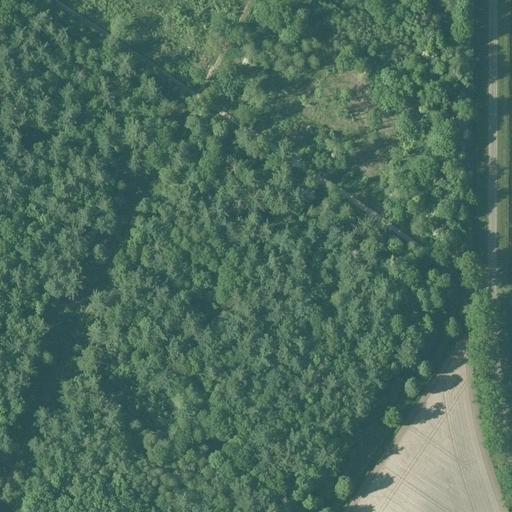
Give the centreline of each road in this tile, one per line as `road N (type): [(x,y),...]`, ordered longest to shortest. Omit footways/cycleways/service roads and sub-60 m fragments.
road 1 (track): [(0,497),(95,290),(248,0)]
road 2 (track): [(52,0),(456,278),(511,292)]
road 3 (unclassified): [(511,460),(493,357),(493,0)]
road 4 (track): [(474,284),(324,511)]
